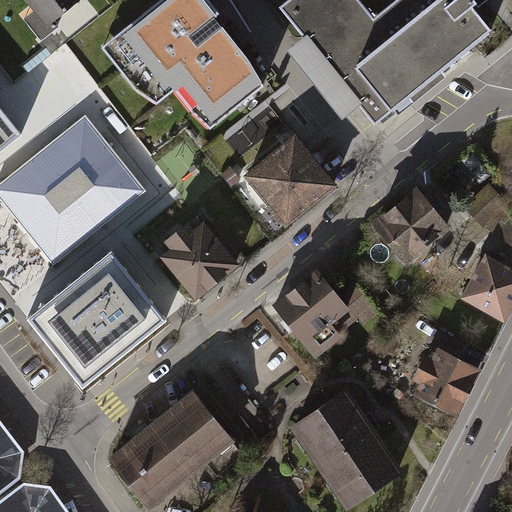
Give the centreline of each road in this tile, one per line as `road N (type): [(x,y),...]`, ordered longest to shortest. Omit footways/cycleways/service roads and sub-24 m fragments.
road 1 (residential): [(511,105),(462,123),(59,449)]
road 2 (tertiary): [(442,511),(511,375)]
